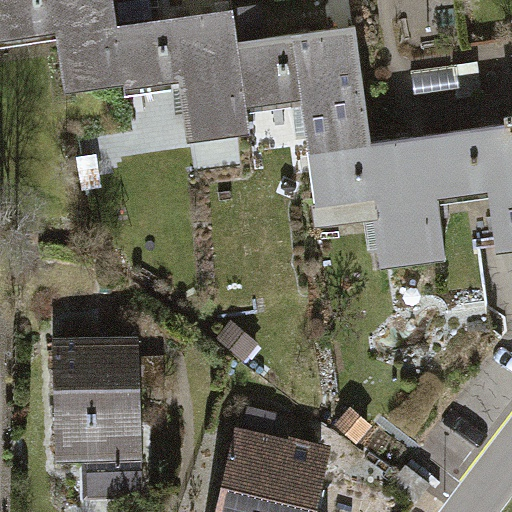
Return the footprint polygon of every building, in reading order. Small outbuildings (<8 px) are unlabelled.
[(142,94),(136,34),(132,0),(6,0),(11,47),(72,41),(78,100),(142,94)] [(264,134),(262,113),(256,50),(254,22),(136,34),(142,94),(191,89),(196,141),(264,134)] [(323,156),(393,150),(382,38),(256,50),(262,113),(318,108),(323,156)] [(511,138),(482,141),(448,144),(454,208),(490,205),(511,203),(511,206),(511,138)] [(460,268),(454,208),(448,144),(414,147),(393,150),(323,156),(330,222),(391,216),(397,274),(460,268)] [(154,343),(60,346),(65,469),(96,468),(98,507),(161,505),(154,343)] [(297,418),(251,408),(228,511),(338,511),(350,459),(291,446),(297,418)] [(364,413),(348,432),(371,451),(387,433),(364,413)]
